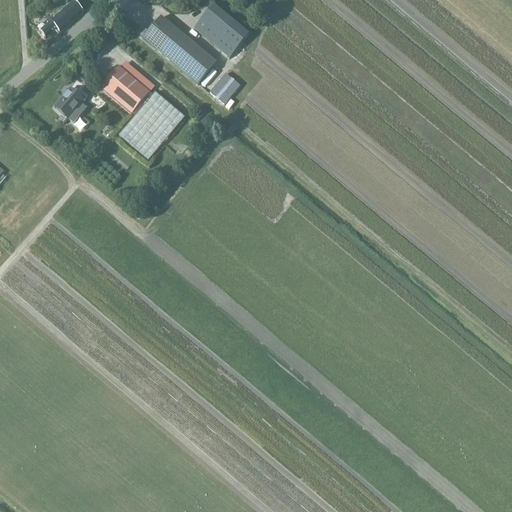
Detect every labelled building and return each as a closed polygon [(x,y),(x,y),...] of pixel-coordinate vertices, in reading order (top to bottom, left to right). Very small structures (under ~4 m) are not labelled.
[(56,30),(59,34),(83,13),(73,3),(54,19),(53,17),(45,25),(46,26),(39,32),(46,39),(56,30)] [(249,37),(213,7),(194,30),(230,60),(249,37)] [(216,65),(161,19),(148,34),(143,29),(137,35),(143,40),(198,86),(216,65)] [(102,42),(99,46),(107,51),(110,47),(102,42)] [(107,71),(113,64),(108,60),(103,68),(107,71)] [(135,118),(152,97),(119,69),(101,90),(135,118)] [(225,76),(210,94),(224,106),(239,87),(225,76)] [(54,109),(68,121),(74,125),(86,111),(81,106),(84,102),(70,90),(54,109)] [(148,162),(185,119),(155,94),(152,97),(135,118),(118,137),(148,162)]
